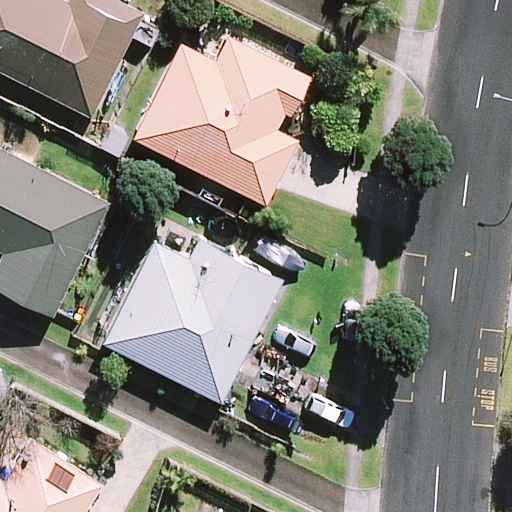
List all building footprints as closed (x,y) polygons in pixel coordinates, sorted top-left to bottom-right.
[(67,0),(0,0),(0,68),(93,115),(145,12),(121,0),(72,0),(71,2),(67,0)] [(183,42),(135,136),(269,203),(302,139),(281,128),(289,112),(294,115),(313,77),(232,36),(219,60),(183,42)] [(115,202),(0,144),(0,248),(8,252),(0,267),(0,285),(57,315),(60,309),(115,202)] [(158,240),(106,341),(225,401),(287,279),(205,237),(194,258),(158,240)] [(0,477),(0,511),(89,511),(107,486),(37,440),(8,483),(0,477)]
